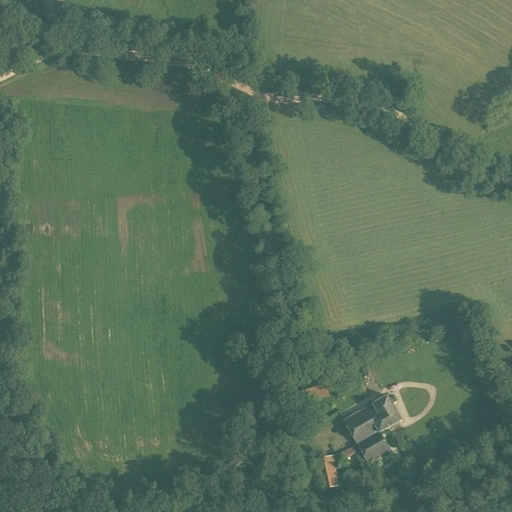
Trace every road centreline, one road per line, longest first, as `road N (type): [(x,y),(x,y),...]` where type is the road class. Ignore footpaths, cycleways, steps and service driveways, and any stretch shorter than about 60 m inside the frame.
road 1 (track): [(220,73),(86,50),(55,51),(8,73)]
road 2 (track): [(408,119),(366,103),(275,97)]
road 3 (track): [(511,183),(470,166),(408,119)]
